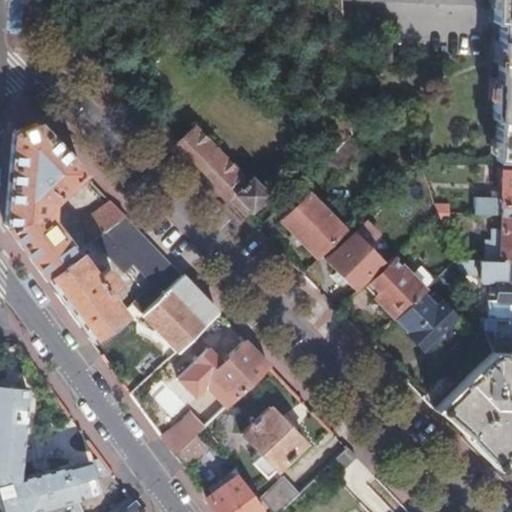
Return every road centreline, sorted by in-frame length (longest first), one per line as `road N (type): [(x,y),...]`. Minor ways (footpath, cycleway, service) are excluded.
road 1 (residential): [(473,511),(54,84),(17,70),(0,74)]
road 2 (tertiary): [(0,277),(175,511)]
